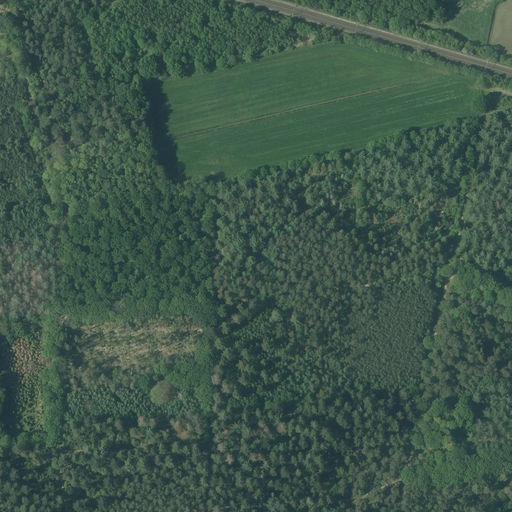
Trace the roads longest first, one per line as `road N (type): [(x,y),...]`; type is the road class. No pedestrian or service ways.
road 1 (unknown): [(0,452),(193,442),(237,462),(284,467),(337,501),(362,498),(402,475),(511,457)]
road 2 (track): [(448,278),(62,319)]
road 3 (track): [(18,23),(30,107),(60,184),(62,319)]
road 4 (track): [(448,278),(484,85),(511,93)]
road 5 (track): [(210,306),(205,511)]
road 6 (track): [(62,319),(58,451)]
